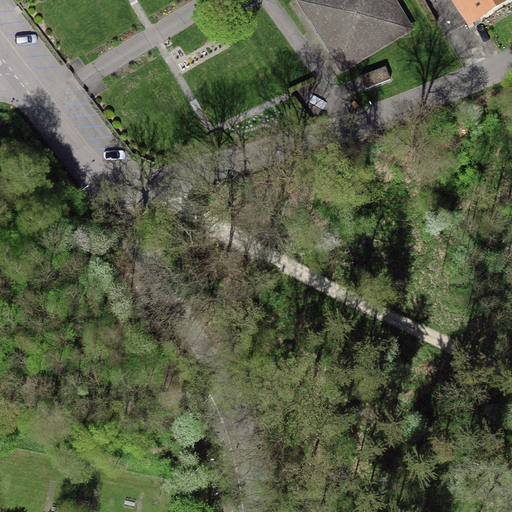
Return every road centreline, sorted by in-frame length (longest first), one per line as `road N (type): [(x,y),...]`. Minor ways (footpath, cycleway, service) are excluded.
road 1 (track): [(96,194),(169,202),(511,377)]
road 2 (residential): [(96,194),(362,121),(511,60)]
road 3 (unclassified): [(96,194),(229,405),(258,511)]
road 4 (residential): [(9,66),(96,194)]
